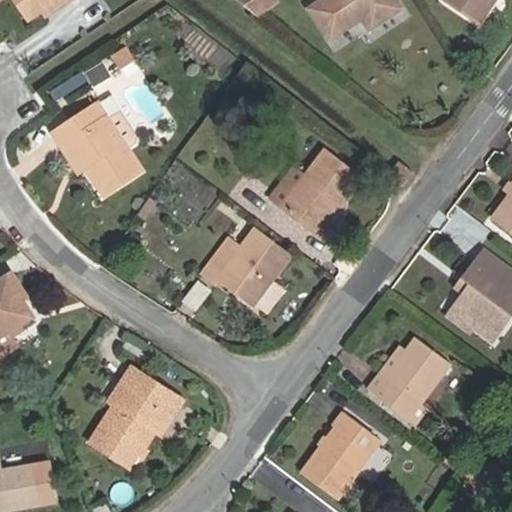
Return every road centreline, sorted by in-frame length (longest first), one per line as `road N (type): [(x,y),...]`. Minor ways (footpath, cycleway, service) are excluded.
road 1 (residential): [(278,403),(511,85)]
road 2 (residential): [(0,179),(71,261),(278,403)]
road 3 (residential): [(190,511),(278,403)]
